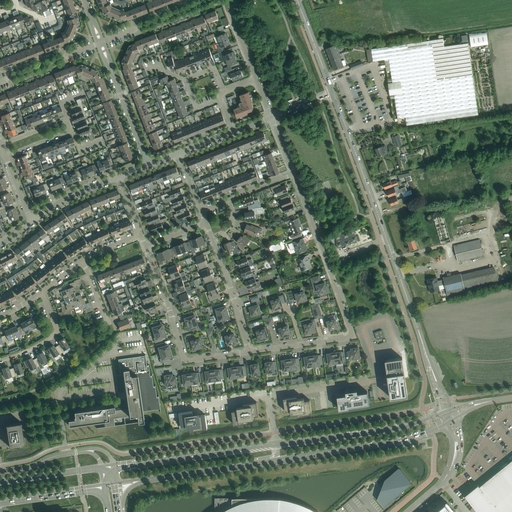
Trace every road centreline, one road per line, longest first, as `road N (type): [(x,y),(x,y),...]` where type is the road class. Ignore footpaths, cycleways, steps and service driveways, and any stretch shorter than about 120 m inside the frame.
road 1 (tertiary): [(433,372),(333,92)]
road 2 (residential): [(301,344),(351,331),(293,174)]
road 3 (tertiary): [(267,462),(381,444),(446,423)]
road 4 (tertiary): [(443,413),(395,428),(276,443)]
road 5 (tertiary): [(276,443),(113,466)]
road 6 (residential): [(0,144),(67,118),(71,130),(5,156)]
road 7 (residential): [(149,164),(100,43)]
road 8 (tertiary): [(139,480),(267,462)]
road 9 (residential): [(249,351),(211,237)]
